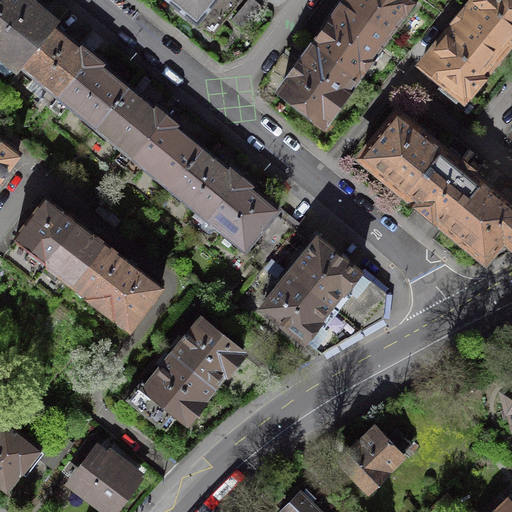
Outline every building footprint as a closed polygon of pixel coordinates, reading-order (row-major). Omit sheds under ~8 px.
[(38,7),(28,0),(7,0),(0,9),(0,55),(18,70),(21,66),(54,26),(57,23),(38,7)] [(169,0),(212,35),(240,0),(169,0)] [(255,3),(252,0),(247,0),(231,20),(243,30),(261,7),(255,3)] [(346,0),(344,3),(387,35),(412,0),(346,0)] [(511,0),(474,0),(460,18),(502,52),(511,39),(511,0)] [(358,76),(387,35),(344,3),(340,10),(315,44),(358,76)] [(441,41),(421,65),(443,82),(438,88),(456,103),(461,97),(463,99),(502,52),(460,18),(441,41)] [(41,98),(51,106),(94,54),(88,49),(81,44),(79,46),(54,26),(21,66),(48,89),(41,98)] [(323,124),(358,76),(315,44),(310,50),(281,91),(302,106),(301,107),(323,124)] [(68,105),(95,127),(129,87),(104,66),(106,64),(100,59),(94,54),(51,106),(60,114),(68,105)] [(115,159),(125,167),(168,115),(162,110),(156,105),(154,107),(129,87),(95,127),(123,150),(115,159)] [(361,157),(406,194),(444,148),(422,129),(399,110),(361,157)] [(142,166),(170,188),(203,148),(178,127),(180,125),(174,120),(168,115),(125,167),(135,175),(142,166)] [(406,194),(445,227),(484,180),(476,173),(486,161),(470,148),(454,135),(444,148),(406,194)] [(0,139),(0,176),(7,168),(18,153),(0,139)] [(189,220),(199,228),(242,175),(236,170),(230,165),(228,168),(203,148),(170,188),(197,211),(189,220)] [(248,180),(242,175),(199,228),(209,236),(217,227),(245,250),(252,241),(257,245),(250,253),(265,266),(299,223),(279,206),(277,209),(252,188),(254,185),(248,180)] [(485,181),(484,180),(445,227),(485,260),(504,238),(511,244),(511,206),(502,198),(483,183),(485,181)] [(15,240),(44,263),(76,222),(62,211),(46,199),(15,240)] [(44,263),(73,285),(105,244),(98,239),(76,222),(44,263)] [(318,238),(291,273),(362,331),(383,318),(386,293),(359,272),(318,238)] [(73,285),(130,328),(161,287),(146,275),(105,244),(73,285)] [(291,273),(263,307),(322,354),(328,351),(362,331),(291,273)] [(201,320),(174,353),(213,386),(225,370),(227,372),(235,362),(242,354),(201,320)] [(201,401),(213,386),(174,353),(148,385),(143,380),(128,399),(160,425),(173,408),(188,420),(197,409),(203,402),(201,401)] [(511,389),(503,392),(511,426),(511,389)] [(21,471),(39,448),(21,434),(4,420),(0,424),(0,483),(7,488),(20,471),(21,471)] [(350,451),(340,460),(369,490),(385,474),(384,473),(402,456),(400,455),(411,444),(397,430),(386,440),(375,428),(358,445),(357,444),(350,451)] [(59,432),(40,456),(47,461),(55,467),(73,443),(59,432)] [(98,452),(75,482),(110,509),(133,479),(132,479),(138,471),(115,454),(112,457),(109,461),(98,452)] [(319,511),(310,503),(315,498),(306,489),(301,494),(300,493),(282,511),(319,511)] [(507,501),(495,511),(511,511),(511,496),(507,502),(507,501)]
